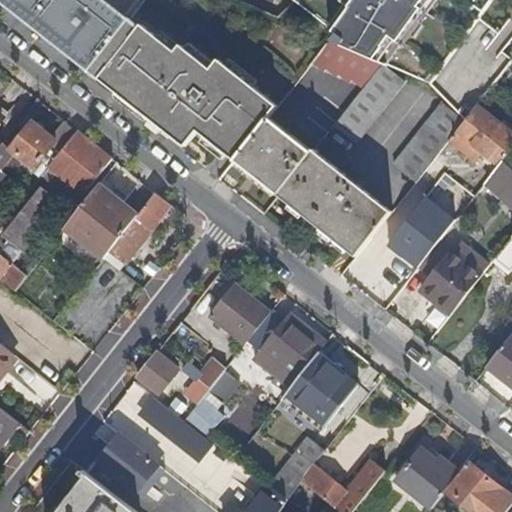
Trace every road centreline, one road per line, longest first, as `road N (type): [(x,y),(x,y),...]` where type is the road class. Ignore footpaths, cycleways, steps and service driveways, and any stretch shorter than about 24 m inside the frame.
road 1 (residential): [(0,511),(228,220)]
road 2 (residential): [(228,220),(511,444)]
road 3 (residential): [(0,38),(228,220)]
